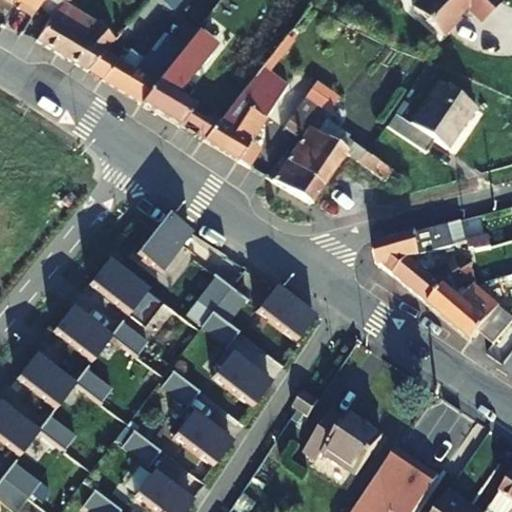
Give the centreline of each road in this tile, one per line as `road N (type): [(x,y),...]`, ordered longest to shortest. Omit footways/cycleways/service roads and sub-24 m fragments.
road 1 (residential): [(343,297),(205,511)]
road 2 (residential): [(302,270),(350,236),(511,193)]
road 3 (residential): [(134,157),(0,324)]
road 4 (tertiary): [(134,157),(302,270)]
road 5 (tertiary): [(343,297),(511,410)]
road 6 (tertiary): [(0,68),(134,157)]
